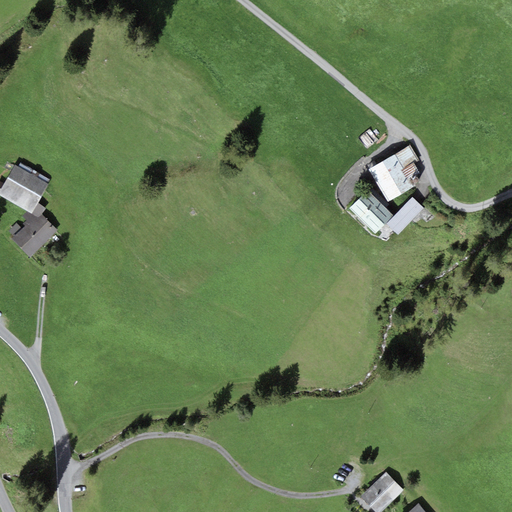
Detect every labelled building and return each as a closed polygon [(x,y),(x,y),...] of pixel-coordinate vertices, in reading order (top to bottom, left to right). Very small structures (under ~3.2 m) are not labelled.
[(371,132),(361,141),(370,151),(380,143),(371,132)] [(419,161),(410,145),(368,169),(388,202),(415,186),(411,178),(419,173),(414,164),(419,161)] [(15,165),(0,190),(0,195),(32,214),(49,184),(15,165)] [(374,234),(393,215),(368,191),(349,209),(374,234)] [(412,197),(387,224),(398,234),(423,208),(412,197)] [(29,258),(57,230),(37,210),(23,224),(25,226),(12,240),(29,258)] [(376,511),(379,511),(403,490),(386,472),(361,495),(376,511)]
